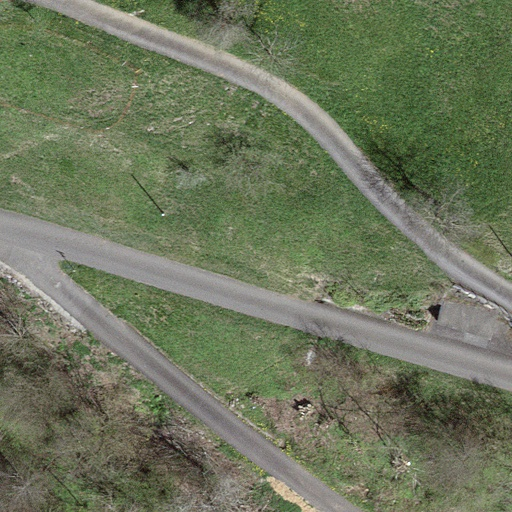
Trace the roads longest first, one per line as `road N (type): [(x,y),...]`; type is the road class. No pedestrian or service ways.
road 1 (track): [(511,294),(389,214),(301,100),(42,0)]
road 2 (residential): [(0,231),(511,370)]
road 3 (track): [(0,232),(315,511)]
